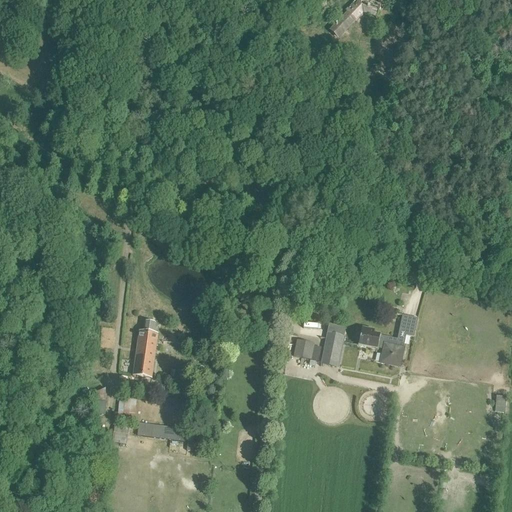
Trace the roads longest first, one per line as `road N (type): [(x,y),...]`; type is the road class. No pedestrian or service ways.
road 1 (track): [(0,502),(73,400),(109,385),(129,193)]
road 2 (unclassified): [(256,511),(278,271),(290,232),(266,221)]
road 3 (unclassified): [(511,273),(266,221)]
road 4 (unclassified): [(266,221),(219,142),(157,0)]
road 5 (track): [(109,385),(100,511)]
